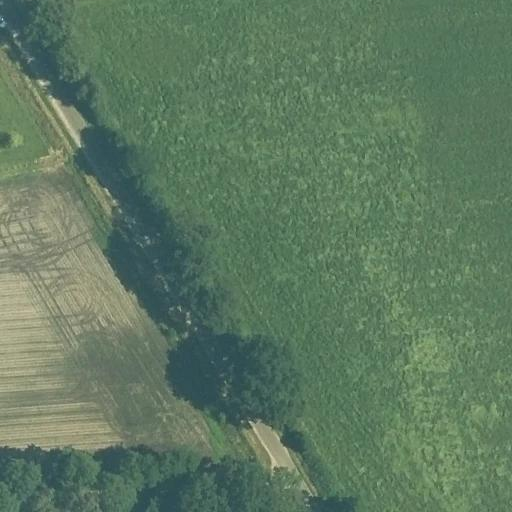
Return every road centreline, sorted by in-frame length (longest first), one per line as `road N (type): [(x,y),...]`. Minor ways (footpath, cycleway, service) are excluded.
road 1 (unclassified): [(0,8),(309,511)]
road 2 (track): [(292,485),(0,507)]
